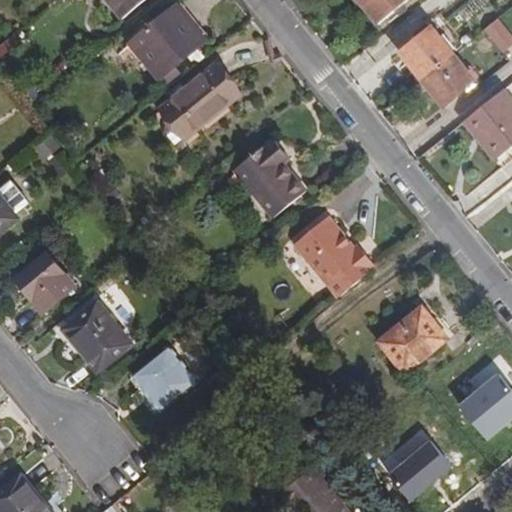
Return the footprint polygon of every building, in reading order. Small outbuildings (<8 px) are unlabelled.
[(109,0),(124,17),(145,0),(109,0)] [(361,0),(379,22),(406,0),(361,0)] [(207,39),(179,4),(133,42),(161,76),(207,39)] [(511,46),(511,34),(499,18),(486,29),(504,53),(511,46)] [(403,53),(424,79),(454,54),(428,22),(418,30),(423,36),(403,53)] [(454,54),(424,79),(446,107),(477,82),(474,79),(478,76),(472,68),(468,72),(454,54)] [(241,94),(216,63),(163,107),(170,117),(164,122),(165,131),(176,145),(185,149),(191,143),(188,138),(241,94)] [(511,98),(505,90),(465,122),(476,135),(480,132),(501,157),(497,161),(503,167),(511,159),(511,98)] [(480,132),(476,135),(497,161),(501,157),(480,132)] [(275,216),(306,190),(284,164),(291,159),(274,139),(237,169),(275,216)] [(0,234),(20,219),(0,192),(0,234)] [(340,297),(373,270),(371,268),(375,264),(364,250),(360,254),(355,247),(329,217),(296,244),(340,297)] [(360,254),(364,250),(359,245),(355,247),(360,254)] [(76,287),(48,253),(18,278),(45,312),(76,287)] [(131,343),(99,302),(87,311),(84,307),(63,325),(99,370),(131,343)] [(403,375),(453,335),(428,304),(379,344),(403,375)] [(197,384),(169,348),(136,375),(164,411),(197,384)] [(347,511),(315,471),(284,495),(298,511),(347,511)] [(52,511),(23,475),(0,495),(0,511),(52,511)]
